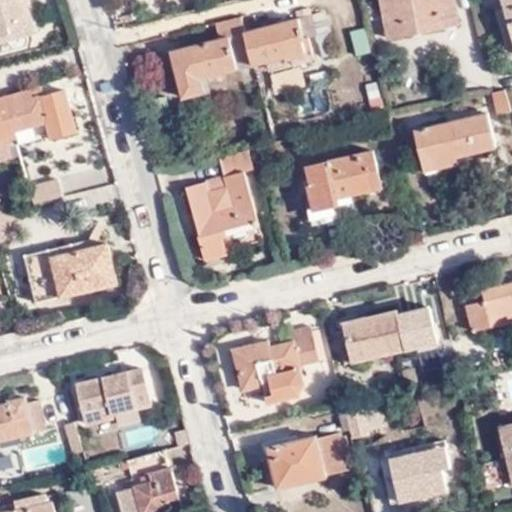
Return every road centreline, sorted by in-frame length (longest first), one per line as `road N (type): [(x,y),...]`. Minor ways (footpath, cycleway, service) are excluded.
road 1 (residential): [(511,236),(175,322)]
road 2 (residential): [(175,322),(91,0)]
road 3 (residential): [(235,511),(175,322)]
road 4 (residential): [(175,322),(0,360)]
